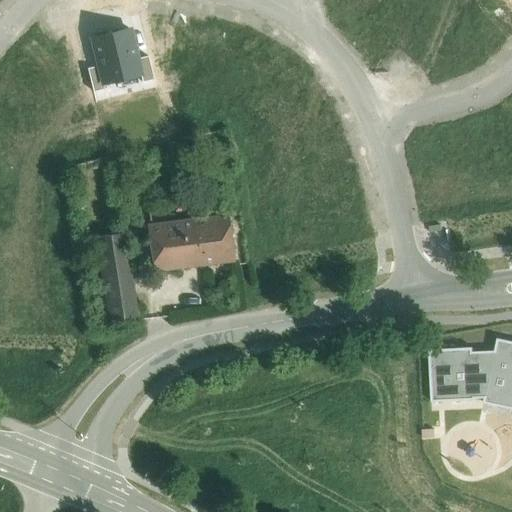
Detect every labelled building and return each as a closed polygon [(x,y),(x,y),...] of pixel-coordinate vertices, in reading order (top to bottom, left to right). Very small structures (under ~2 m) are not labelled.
[(92,38),(102,83),(140,74),(130,30),(92,38)] [(227,215),(181,221),(187,267),(234,261),(227,215)] [(181,221),(147,225),(154,271),(187,267),(181,221)] [(137,319),(124,233),(95,237),(108,322),(137,319)] [(473,347),(430,349),(432,401),(475,400),(475,398),(485,398),(483,402),(511,408),(511,340),(498,338),(495,350),(473,351),(473,347)]
